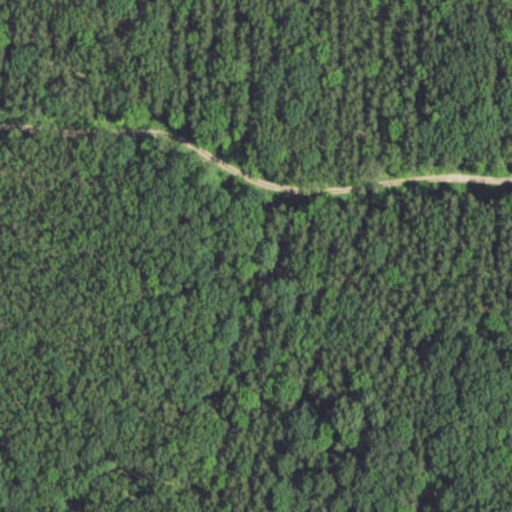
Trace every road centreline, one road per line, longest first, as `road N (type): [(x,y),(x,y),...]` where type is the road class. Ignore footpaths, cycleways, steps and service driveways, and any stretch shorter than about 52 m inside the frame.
road 1 (track): [(511,259),(441,234),(281,222),(34,121),(0,119)]
road 2 (track): [(263,511),(146,400),(0,341)]
